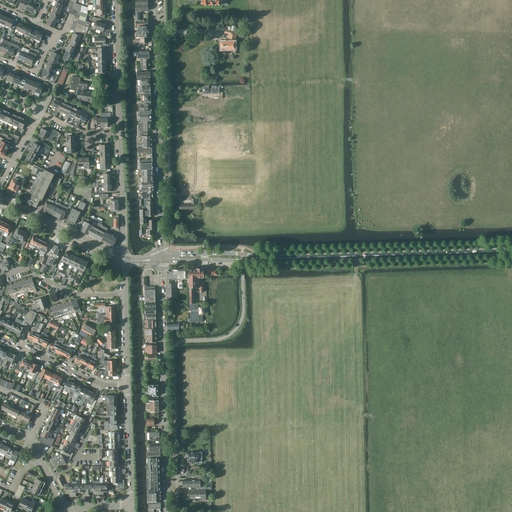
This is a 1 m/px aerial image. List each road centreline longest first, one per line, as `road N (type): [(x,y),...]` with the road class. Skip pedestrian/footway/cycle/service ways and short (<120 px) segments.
road 1 (secondary): [(161,259),(154,0)]
road 2 (secondary): [(167,511),(161,259)]
road 3 (tertiary): [(511,251),(281,258)]
road 4 (residential): [(0,335),(101,384),(125,384)]
road 5 (tertiary): [(122,259),(0,201)]
road 6 (unclassified): [(118,134),(116,0)]
road 7 (residential): [(123,293),(80,295),(22,269),(3,274)]
road 8 (unclassified): [(122,259),(118,134)]
road 9 (unclassified): [(130,505),(125,384)]
road 10 (tertiary): [(281,258),(161,259)]
road 11 (tertiary): [(161,259),(281,258)]
